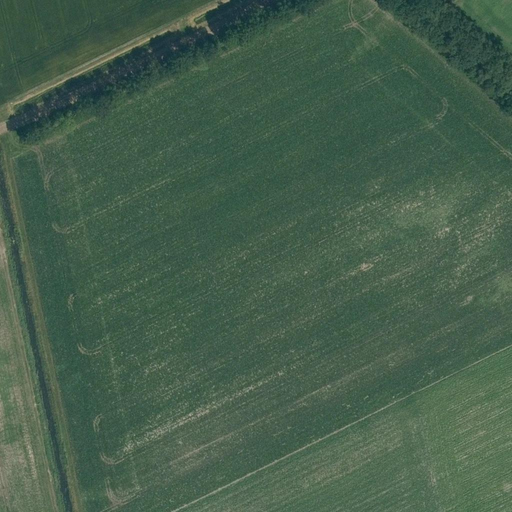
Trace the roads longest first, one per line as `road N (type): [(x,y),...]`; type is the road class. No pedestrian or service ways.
road 1 (track): [(273,0),(0,132)]
road 2 (unclassified): [(511,80),(420,0)]
